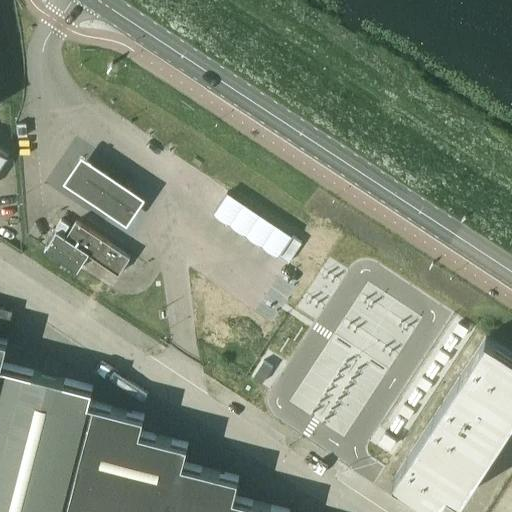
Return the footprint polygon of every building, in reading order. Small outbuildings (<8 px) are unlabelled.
[(182,209),(207,226),(228,195),(204,178),(182,209)] [(130,256),(76,220),(65,236),(56,230),(45,248),(77,270),(88,252),(119,273),(130,256)] [(311,245),(301,260),(309,266),(319,250),(311,245)] [(12,309),(0,306),(0,318),(9,321),(12,309)] [(462,498),(511,420),(511,351),(487,335),(394,479),(437,507),(449,489),(462,498)] [(291,511),(292,511),(234,496),(239,477),(183,462),(188,443),(140,431),(145,415),(90,401),(93,386),(2,363),(8,339),(0,337),(0,511),(291,511)] [(263,383),(273,367),(264,360),(253,377),(263,383)] [(391,448),(397,439),(386,431),(380,441),(391,448)]
